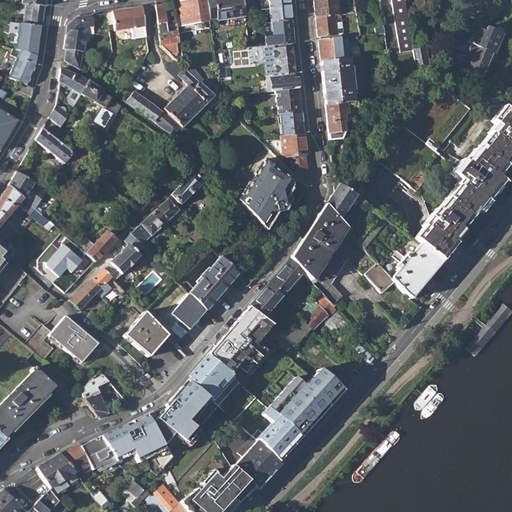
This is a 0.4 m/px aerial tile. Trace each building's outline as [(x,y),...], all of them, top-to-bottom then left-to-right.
[(22,0),(21,6),(43,8),(44,0),(22,0)] [(189,0),(179,2),(183,25),(210,21),(208,13),(206,0),(189,0)] [(206,0),(208,13),(216,12),(217,21),(244,16),(241,0),(206,0)] [(268,0),(271,22),(291,20),(288,0),(268,0)] [(313,0),(316,18),(338,15),(336,0),(313,0)] [(390,0),(399,52),(412,50),(410,41),(403,0),(390,0)] [(183,25),(179,2),(174,2),(178,25),(183,25)] [(511,2),(502,10),(508,19),(511,16),(511,2)] [(161,45),(170,54),(176,53),(175,43),(178,42),(176,31),(168,32),(164,4),(155,5),(161,45)] [(23,15),(22,25),(41,27),(43,8),(21,6),(19,5),(18,14),(23,15)] [(131,28),(132,38),(146,37),(141,8),(112,12),(115,31),(131,28)] [(79,70),(84,39),(79,34),(86,27),(94,27),(92,15),(75,18),(66,26),(66,27),(69,31),(65,35),(63,49),(66,50),(64,61),(79,70)] [(316,18),(318,37),(321,37),(336,35),(334,20),(341,19),(341,15),(338,15),(316,18)] [(271,22),(274,44),(293,42),(291,20),(271,22)] [(15,50),(37,56),(41,27),(22,25),(19,24),(15,50)] [(487,28),(485,32),(483,36),(476,33),(473,37),(468,31),(461,36),(466,43),(471,45),(491,53),(494,55),(505,29),(498,27),(497,31),(487,28)] [(318,40),(321,62),(342,59),(339,38),(321,40),(318,40)] [(414,40),(410,41),(412,50),(414,65),(431,62),(430,54),(424,55),(422,44),(417,45),(416,41),(414,41),(414,40)] [(491,53),(471,45),(461,68),(481,78),(491,53)] [(273,50),(276,75),(293,73),(292,60),(295,60),(294,47),(273,50)] [(21,83),(27,85),(31,74),(35,65),(37,56),(15,50),(12,49),(9,55),(16,58),(8,78),(21,83)] [(321,62),(325,105),(346,103),(371,100),(374,95),(370,56),(342,59),(321,62)] [(124,102),(172,135),(181,126),(182,127),(206,103),(205,102),(213,95),(185,68),(178,75),(188,84),(161,111),(133,90),(124,102)] [(79,94),(86,82),(80,77),(59,70),(57,81),(70,89),(65,97),(66,104),(72,107),(79,94)] [(380,74),(382,87),(391,78),(390,72),(380,74)] [(266,76),(267,92),(275,91),(298,88),(296,73),(293,73),(276,75),(266,76)] [(352,183),(380,206),(400,181),(405,185),(466,110),(450,96),(453,93),(448,88),(452,83),(449,81),(445,86),(440,82),(437,86),(433,83),(352,183)] [(105,107),(113,112),(115,109),(117,110),(121,107),(86,82),(79,94),(84,97),(81,101),(91,107),(94,104),(103,109),(105,107)] [(18,90),(31,96),(32,87),(27,85),(21,83),(18,90)] [(275,91),(277,114),(280,113),(300,112),(298,88),(275,91)] [(0,109),(17,120),(22,112),(0,98),(0,109)] [(347,114),(346,103),(325,105),(329,141),(341,139),(343,131),(342,122),(344,122),(344,114),(347,114)] [(48,117),(60,127),(64,119),(67,114),(64,112),(64,108),(62,107),(59,108),(55,105),(48,117)] [(430,252),(441,261),(463,234),(460,231),(475,212),(479,215),(500,189),(498,187),(501,183),(497,179),(505,168),(502,166),(507,159),(511,162),(511,160),(511,111),(510,113),(502,107),(489,122),(493,125),(486,134),(488,135),(475,152),(473,150),(462,163),(459,161),(448,174),(456,181),(452,186),(454,187),(436,210),(434,209),(420,226),(422,227),(411,240),(421,247),(426,250),(429,253),(430,252)] [(0,148),(17,120),(0,109),(0,148)] [(117,123),(130,132),(139,120),(126,111),(117,123)] [(280,113),(282,136),(303,135),(300,112),(280,113)] [(249,215),(270,237),(292,201),(291,188),(293,183),(297,177),(292,172),(290,170),(245,126),(213,177),(237,203),(249,215)] [(34,140),(63,165),(71,155),(68,152),(41,129),(34,140)] [(280,137),(282,157),(289,156),(290,170),(292,172),(297,177),(308,187),(303,135),(282,136),(280,137)] [(71,155),(74,157),(80,152),(73,146),(68,152),(71,155)] [(74,157),(71,155),(63,165),(70,170),(78,161),(74,157)] [(15,172),(28,181),(33,172),(20,164),(15,172)] [(191,170),(170,195),(180,205),(203,183),(191,170)] [(28,181),(15,172),(7,185),(22,199),(35,210),(45,191),(28,181)] [(54,190),(61,194),(67,187),(60,182),(54,190)] [(0,250),(5,256),(14,245),(0,232),(0,223),(11,211),(20,218),(26,212),(42,227),(47,221),(35,210),(22,199),(7,185),(0,196),(0,250)] [(325,205),(339,221),(355,198),(340,185),(325,205)] [(165,200),(175,210),(180,205),(170,195),(165,200)] [(135,239),(140,245),(176,211),(175,210),(165,200),(123,241),(127,245),(128,246),(135,239)] [(243,220),(249,215),(237,203),(232,208),(243,220)] [(319,293),(331,306),(341,296),(330,284),(349,257),(352,264),(363,275),(364,274),(376,264),(365,251),(359,243),(339,221),(325,205),(288,259),(302,274),(319,293)] [(359,243),(365,251),(365,250),(386,222),(378,216),(359,243)] [(186,240),(202,256),(210,247),(182,218),(177,223),(190,236),(186,240)] [(85,254),(94,262),(114,241),(106,233),(85,254)] [(127,245),(109,262),(121,275),(139,257),(137,254),(143,248),(140,245),(135,239),(128,246),(127,245)] [(264,247),(273,257),(280,249),(281,248),(272,239),(264,247)] [(147,244),(143,248),(156,261),(164,269),(168,265),(147,244)] [(402,269),(391,281),(393,283),(403,294),(409,299),(441,261),(430,252),(429,253),(426,250),(421,247),(410,260),(406,257),(398,266),(402,269)] [(0,250),(0,308),(26,273),(5,256),(0,250)] [(187,294),(204,311),(236,274),(219,256),(187,294)] [(284,295),(302,274),(288,259),(269,282),(284,295)] [(164,269),(156,261),(155,262),(152,266),(160,273),(164,269)] [(114,281),(121,275),(109,262),(102,269),(110,278),(114,281)] [(381,293),(393,283),(391,281),(376,264),(364,274),(381,293)] [(79,310),(110,278),(102,269),(69,301),(79,310)] [(264,319),(284,295),(269,282),(249,307),(264,319)] [(326,316),(334,324),(338,320),(343,325),(346,323),(331,306),(319,293),(312,300),(327,315),(326,316)] [(322,319),(332,330),(336,327),(334,324),(326,316),(327,315),(312,300),(297,316),(310,328),(312,329),(322,319)] [(111,326),(146,357),(166,336),(133,301),(111,326)] [(264,319),(249,307),(206,355),(228,373),(237,364),(248,375),(275,346),(264,336),(272,326),(264,319)] [(486,358),(511,327),(511,312),(511,313),(509,314),(509,315),(492,334),(478,351),(477,352),(476,352),(476,353),(475,354),(475,356),(475,357),(475,358),(475,359),(476,360),(477,361),(479,362),(480,362),(481,362),(482,361),(484,360),(485,359),(485,358),(486,358)] [(279,332),(293,344),(310,328),(297,316),(296,315),(279,332)] [(48,336),(82,362),(98,342),(64,316),(51,332),(42,324),(25,346),(34,353),(44,361),(54,349),(44,341),(48,336)] [(346,350),(367,368),(374,359),(354,340),(341,335),(337,328),(332,335),(348,348),(346,350)] [(0,435),(3,438),(53,386),(27,362),(34,353),(25,346),(11,334),(0,345),(0,435)] [(175,346),(186,357),(192,350),(182,339),(175,346)] [(228,373),(206,355),(186,380),(208,401),(251,438),(261,447),(280,463),(301,439),(267,408),(228,373)] [(298,376),(267,408),(301,439),(343,395),(317,369),(305,383),(298,376)] [(109,383),(102,376),(99,373),(92,381),(97,390),(109,383)] [(124,425),(99,437),(115,463),(132,454),(137,463),(181,442),(184,445),(196,431),(188,425),(208,401),(186,380),(164,406),(166,408),(154,418),(156,420),(151,425),(147,418),(126,428),(124,425)] [(97,390),(92,381),(81,391),(83,392),(80,395),(83,398),(82,399),(99,418),(109,414),(97,390)] [(429,386),(414,402),(413,403),(413,405),(413,408),(414,410),(416,410),(419,410),(421,410),(422,409),(436,393),(437,390),(437,389),(437,387),(436,385),(434,385),(433,385),(430,386),(429,386)] [(437,393),(422,409),(421,410),(421,411),(421,412),(421,413),(421,415),(421,416),(421,417),(423,417),(424,417),(426,417),(427,417),(428,417),(429,417),(430,415),(444,400),(445,399),(445,398),(446,396),(446,395),(445,394),(444,393),(443,392),(442,392),(441,392),(439,392),(438,392),(438,393),(437,393)] [(364,478),(396,442),(397,441),(398,440),(399,439),(399,438),(399,437),(399,436),(399,435),(399,433),(398,432),(396,432),(395,432),(393,432),(392,432),(391,432),(390,433),(389,435),(388,436),(356,471),(355,472),(354,473),(353,474),(353,475),(353,476),(353,477),(353,479),(353,480),(354,481),(355,482),(356,482),(358,482),(359,482),(360,482),(362,481),(362,480),(363,479),(364,478)] [(99,470),(115,463),(99,437),(99,436),(80,445),(90,465),(92,464),(94,469),(98,467),(99,470)] [(252,487),(255,490),(280,463),(261,447),(260,447),(251,438),(236,454),(241,458),(231,468),(232,469),(247,482),(252,487)] [(59,453),(74,473),(75,472),(88,466),(78,444),(59,453)] [(35,468),(50,488),(74,473),(59,453),(35,468)] [(194,489),(177,503),(179,506),(184,511),(226,511),(234,503),(235,505),(252,487),(247,482),(232,469),(231,468),(230,467),(220,477),(212,470),(199,484),(201,485),(196,490),(194,489)] [(74,473),(50,488),(50,489),(56,496),(63,492),(68,485),(71,485),(79,479),(74,473)] [(130,504),(135,509),(143,500),(148,495),(132,480),(124,488),(135,499),(130,504)] [(152,499),(162,511),(166,511),(177,503),(162,485),(149,496),(148,495),(143,500),(146,504),(152,499)] [(66,511),(62,508),(56,496),(50,489),(27,511),(66,511)] [(0,511),(14,511),(19,507),(1,490),(0,490),(0,511)] [(92,495),(101,507),(107,502),(97,490),(92,495)] [(184,511),(179,506),(177,503),(166,511),(184,511)]
